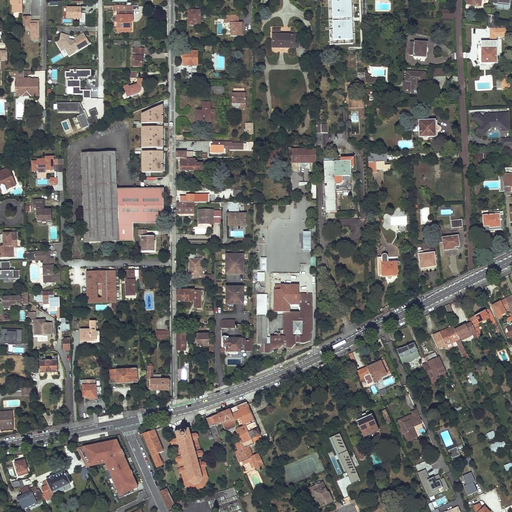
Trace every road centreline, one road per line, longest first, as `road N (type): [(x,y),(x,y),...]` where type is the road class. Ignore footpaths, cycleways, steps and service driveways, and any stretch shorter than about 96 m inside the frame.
road 1 (residential): [(174,411),(171,0)]
road 2 (primary): [(174,411),(300,366),(511,260)]
road 3 (primary): [(0,447),(126,422)]
